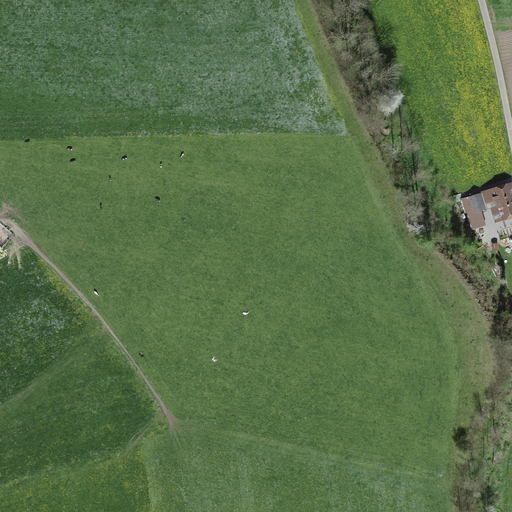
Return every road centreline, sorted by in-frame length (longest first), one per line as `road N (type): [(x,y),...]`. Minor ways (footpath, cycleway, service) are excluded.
road 1 (track): [(0,216),(92,307),(180,433)]
road 2 (track): [(481,0),(511,140)]
